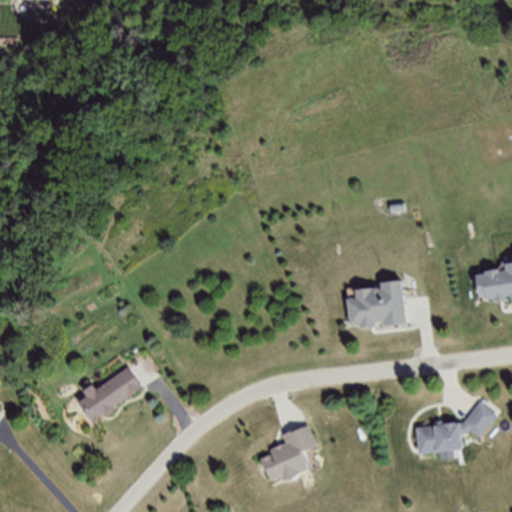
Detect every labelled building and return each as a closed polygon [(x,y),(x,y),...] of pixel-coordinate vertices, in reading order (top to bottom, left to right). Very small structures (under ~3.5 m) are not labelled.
[(409,260),(413,305),(389,305),(387,291),(358,295),(354,272),(385,270),(383,260),(409,260)] [(380,282),(380,287),(354,288),(355,297),(348,297),(349,327),(404,324),(403,281),(380,282)] [(137,368),(152,386),(102,421),(87,401),(97,396),(93,390),(103,384),(109,390),(137,368)] [(0,398),(13,409),(0,426),(0,398)] [(425,423),(464,419),(482,400),(499,412),(486,433),(473,425),(473,447),(428,451),(425,423)] [(289,430),(315,420),(326,448),(314,451),(320,468),(284,483),(270,457),(280,453),(278,447),(295,440),(289,430)]
